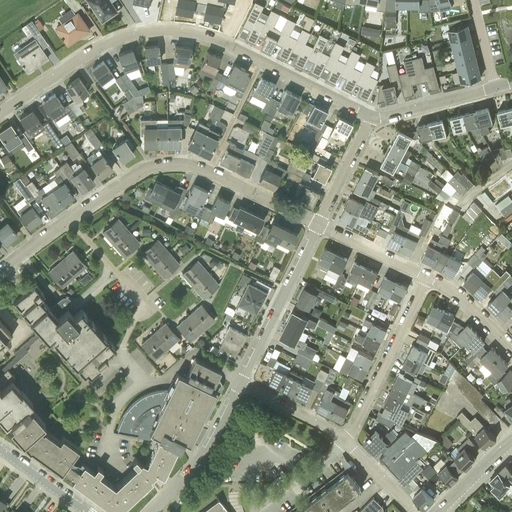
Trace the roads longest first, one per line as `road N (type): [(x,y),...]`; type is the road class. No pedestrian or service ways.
road 1 (residential): [(0,113),(90,50),(168,30),(210,37),(371,117)]
road 2 (residential): [(0,272),(150,166),(167,163),(191,164),(318,224)]
road 3 (residential): [(345,442),(426,276)]
road 4 (residential): [(239,384),(318,224)]
road 5 (residential): [(154,511),(198,458),(239,384)]
road 6 (residential): [(371,117),(495,87)]
road 7 (residential): [(345,442),(239,384)]
